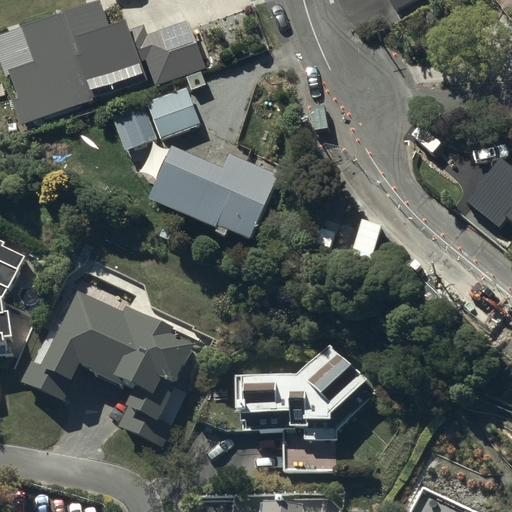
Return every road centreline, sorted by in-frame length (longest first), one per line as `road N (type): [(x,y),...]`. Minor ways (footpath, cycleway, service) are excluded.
road 1 (residential): [(303,0),(371,157),(396,193),(511,298)]
road 2 (residential): [(0,465),(89,475),(130,489),(141,511)]
